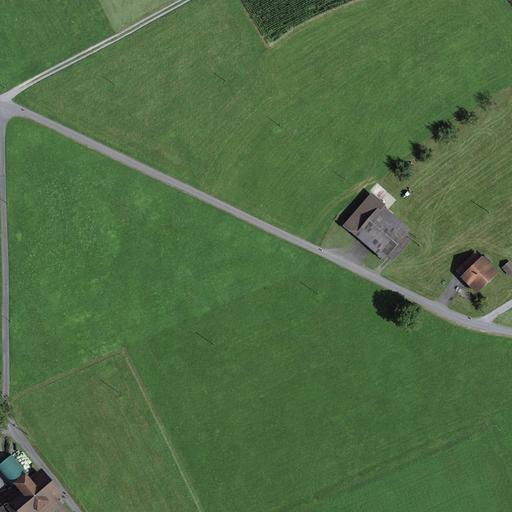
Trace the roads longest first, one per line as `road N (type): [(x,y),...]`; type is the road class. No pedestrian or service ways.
road 1 (unclassified): [(511,330),(451,314),(0,102)]
road 2 (track): [(0,98),(182,0)]
